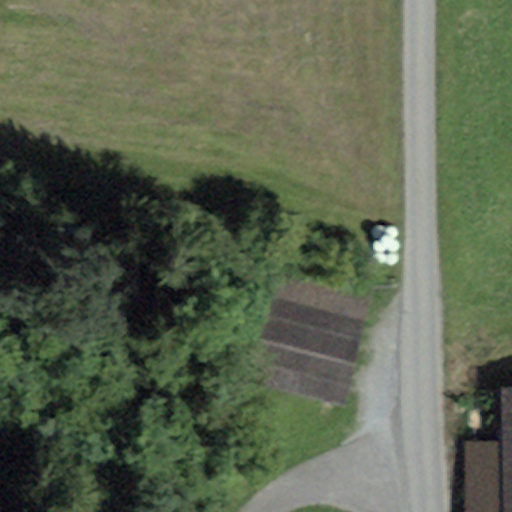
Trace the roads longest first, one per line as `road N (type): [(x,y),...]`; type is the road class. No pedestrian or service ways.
road 1 (unclassified): [(416,0),(434,511)]
road 2 (track): [(430,465),(281,511)]
